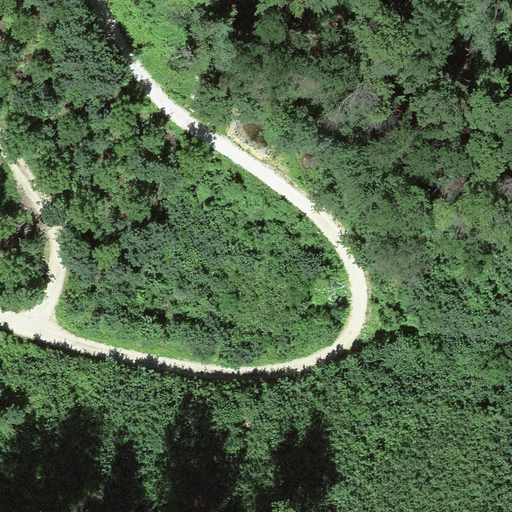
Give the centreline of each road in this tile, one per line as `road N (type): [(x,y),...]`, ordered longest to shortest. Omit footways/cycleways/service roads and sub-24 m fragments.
road 1 (track): [(0,321),(162,361),(278,368),(321,356),(350,332),(356,293),(325,226),(199,131),(153,86),(88,0)]
road 2 (track): [(31,330),(58,285),(56,253),(36,192),(0,142)]
